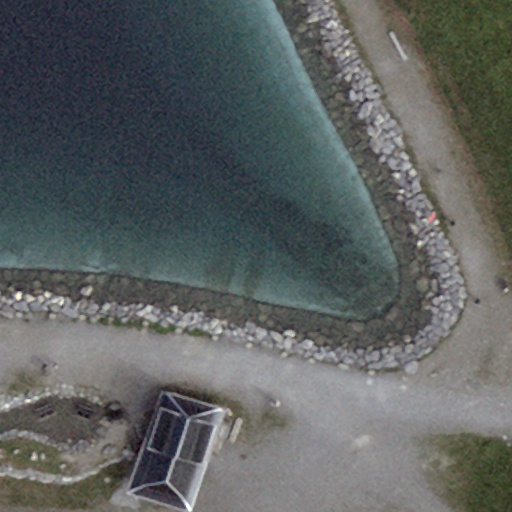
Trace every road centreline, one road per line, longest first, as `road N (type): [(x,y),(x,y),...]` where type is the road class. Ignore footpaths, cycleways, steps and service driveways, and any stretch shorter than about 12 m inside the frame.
road 1 (track): [(0,337),(511,420)]
road 2 (track): [(334,395),(430,511)]
